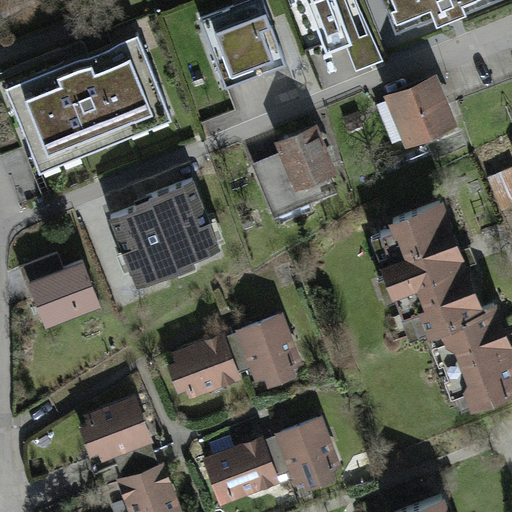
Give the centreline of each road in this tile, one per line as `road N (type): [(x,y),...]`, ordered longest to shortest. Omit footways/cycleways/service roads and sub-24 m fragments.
road 1 (residential): [(0,232),(511,9)]
road 2 (residential): [(3,482),(0,334)]
